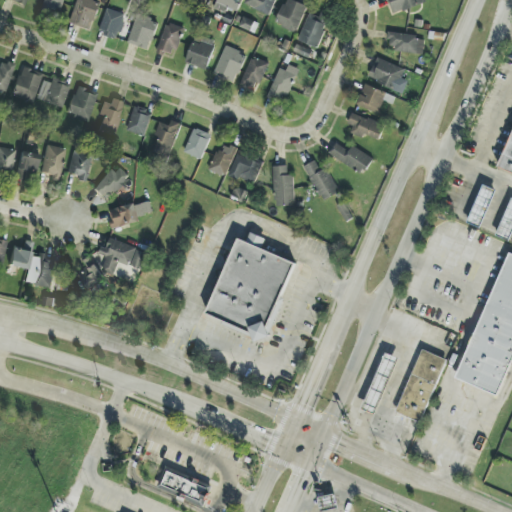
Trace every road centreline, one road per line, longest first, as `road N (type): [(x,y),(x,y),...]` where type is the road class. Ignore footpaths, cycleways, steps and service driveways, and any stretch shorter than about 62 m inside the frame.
road 1 (residential): [(0,28),(297,139),(318,129),(363,29),(356,0)]
road 2 (secondary): [(324,433),(511,1)]
road 3 (secondary): [(477,0),(352,297)]
road 4 (tertiary): [(297,421),(149,355),(0,310)]
road 5 (tertiary): [(0,344),(185,405)]
road 6 (secondary): [(352,297),(282,451)]
road 7 (tertiary): [(426,480),(297,421)]
